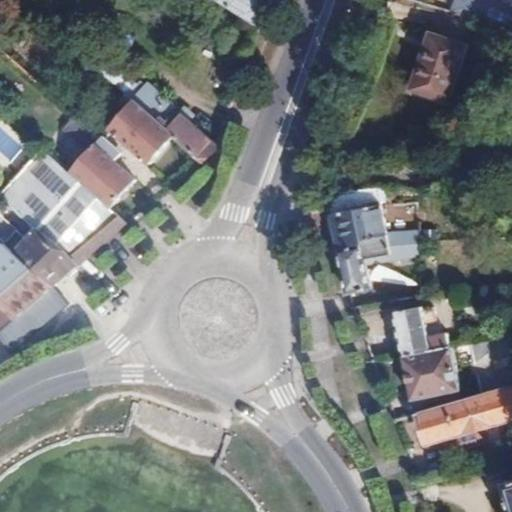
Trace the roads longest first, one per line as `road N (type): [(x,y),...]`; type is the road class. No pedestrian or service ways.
road 1 (tertiary): [(271,287),(265,221),(346,0)]
road 2 (tertiary): [(313,0),(213,260)]
road 3 (secondary): [(71,372),(192,373)]
